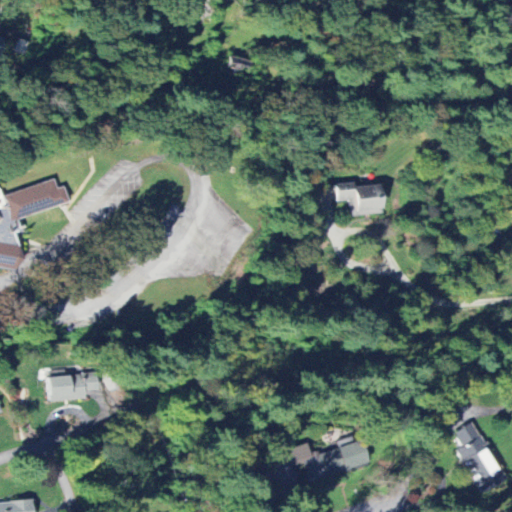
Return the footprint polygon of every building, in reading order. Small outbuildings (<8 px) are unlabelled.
[(52,179),(56,189),(63,187),(70,203),(17,220),(21,229),(14,233),(26,260),(13,271),(0,268),(0,192),(2,197),(52,179)] [(347,218),(380,215),(377,185),(351,188),(351,184),(333,186),(335,204),(345,203),(347,218)] [(82,400),(82,393),(98,391),(96,373),(63,376),(63,371),(45,373),(48,404),(82,400)] [(366,465),(358,438),(334,445),(335,450),(308,457),(304,446),(286,451),(291,469),(301,466),(306,482),(366,465)] [(453,454),(480,496),(502,482),(476,439),(453,454)] [(0,511),(29,511),(29,502),(0,503),(0,511)]
